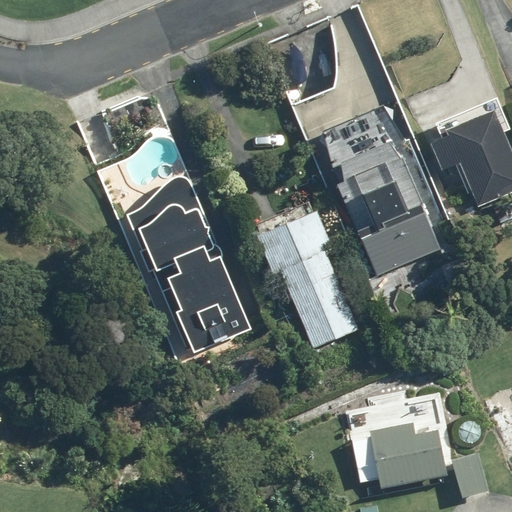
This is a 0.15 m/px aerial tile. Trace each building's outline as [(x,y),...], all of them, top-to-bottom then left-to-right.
[(453,124),(473,172),(464,176),(471,191),(477,188),(483,203),(511,190),(511,133),(499,104),(453,124)] [(384,272),(448,244),(408,151),(396,133),(389,137),(384,125),(349,141),(354,153),(349,155),(351,175),(344,179),(384,272)] [(177,175),(148,205),(131,212),(146,247),(144,248),(153,270),(157,267),(181,322),(178,323),(189,350),(198,347),(199,350),(256,326),(190,173),(186,172),(181,173),(177,175)] [(319,345),(364,327),(331,250),(340,246),(323,206),(263,231),(280,272),(287,270),(319,345)] [(422,280),(433,311),(456,303),(446,271),(422,280)] [(386,485),(451,472),(442,427),(420,431),(417,420),(374,428),(386,485)] [(467,495),(493,488),(482,451),(456,458),(467,495)]
